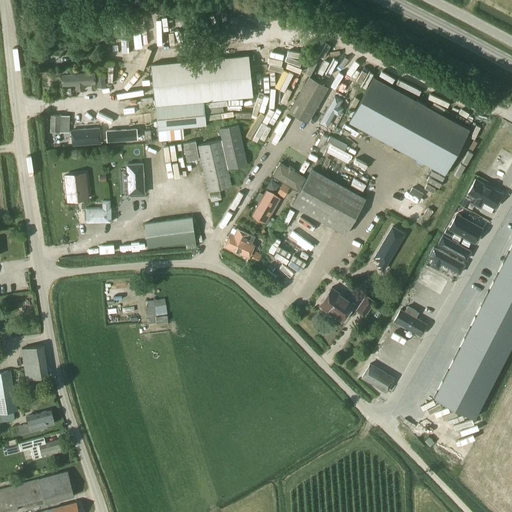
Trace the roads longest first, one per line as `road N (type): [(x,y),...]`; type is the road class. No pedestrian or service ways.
road 1 (unclassified): [(464,511),(255,295),(223,272),(189,263),(40,275)]
road 2 (unclassified): [(40,275),(4,0)]
road 3 (unknown): [(378,423),(511,188)]
road 4 (unclassified): [(102,511),(60,385),(40,275)]
road 5 (primary): [(511,65),(380,0)]
